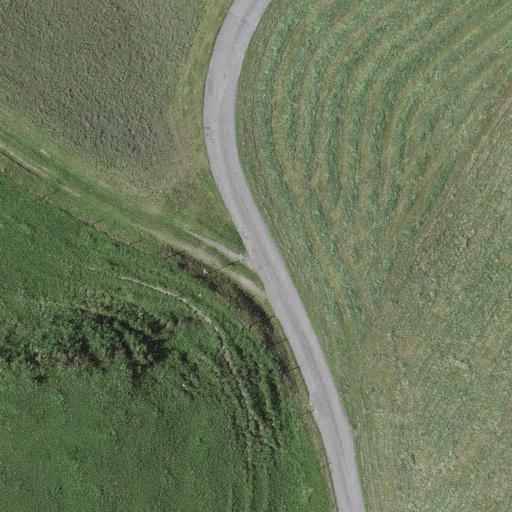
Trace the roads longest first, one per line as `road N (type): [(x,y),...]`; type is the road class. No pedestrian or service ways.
road 1 (track): [(273,292),(0,115)]
road 2 (track): [(252,0),(215,90),(226,173),(273,292)]
road 3 (track): [(273,292),(318,398),(344,511)]
